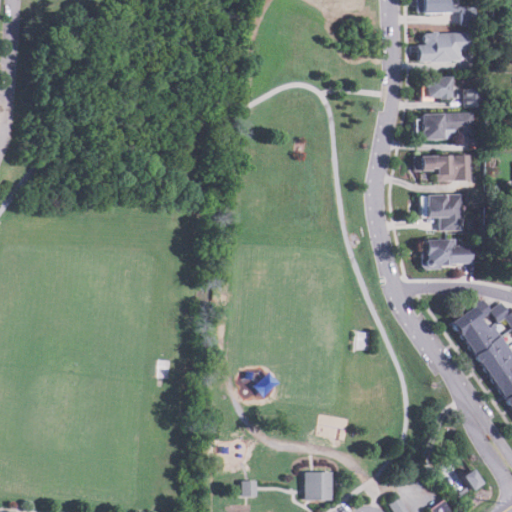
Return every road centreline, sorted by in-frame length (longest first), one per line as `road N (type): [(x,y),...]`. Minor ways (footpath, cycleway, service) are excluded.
road 1 (residential): [(389,0),(390,108),(372,190),(396,306),(511,471)]
road 2 (residential): [(7,0),(0,132)]
